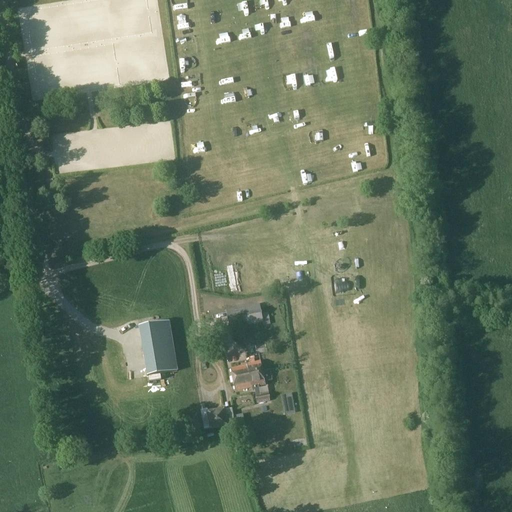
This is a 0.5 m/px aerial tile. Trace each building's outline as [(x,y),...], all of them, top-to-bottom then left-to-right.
[(259,304),(225,311),(229,330),(263,323),(259,304)] [(169,323),(139,328),(147,377),(177,372),(169,323)] [(265,345),(254,346),(256,355),(266,353),(265,345)] [(246,366),(250,388),(253,388),(253,392),(255,391),(256,395),(255,395),(256,404),(269,402),(267,393),(261,394),(260,388),(259,386),(265,385),(260,362),(254,363),(253,360),(249,360),(250,364),(246,364),(246,366)] [(246,366),(230,369),(235,391),(250,388),(246,366)] [(185,405),(190,404),(186,387),(182,388),(185,405)] [(292,394),(286,395),(290,415),(296,414),(292,394)] [(227,410),(208,414),(211,430),(211,432),(229,429),(230,428),(227,410)]
